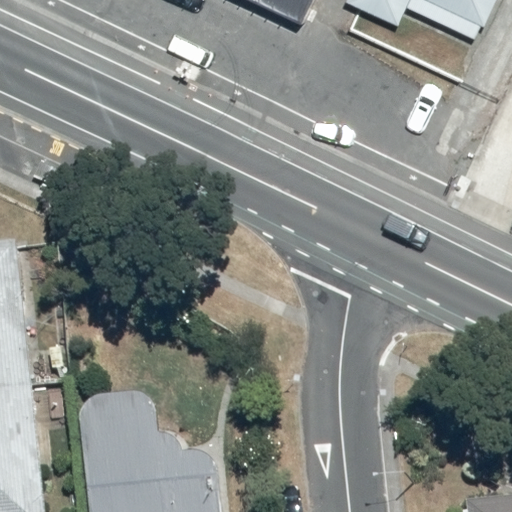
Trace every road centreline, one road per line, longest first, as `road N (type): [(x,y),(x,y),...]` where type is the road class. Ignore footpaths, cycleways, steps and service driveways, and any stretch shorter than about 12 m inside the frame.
road 1 (secondary): [(0,63),(377,240)]
road 2 (residential): [(377,240),(347,298),(341,419),(350,511)]
road 3 (secondary): [(377,240),(511,304)]
